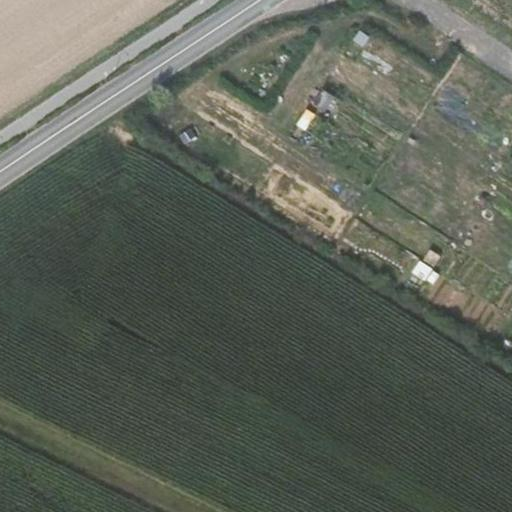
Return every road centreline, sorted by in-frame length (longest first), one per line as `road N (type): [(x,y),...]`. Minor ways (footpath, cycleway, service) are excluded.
road 1 (tertiary): [(262,0),(0,172)]
road 2 (track): [(0,426),(166,511)]
